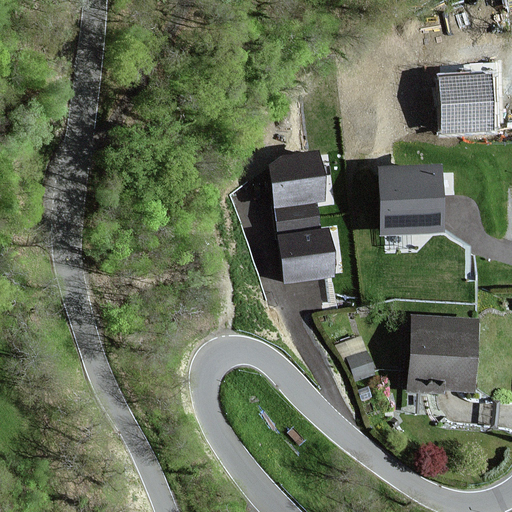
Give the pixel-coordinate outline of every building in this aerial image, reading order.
[(492,128),(489,76),(444,79),(447,131),(492,128)] [(319,155),(286,158),(275,167),(279,203),(318,199),(323,199),(319,155)] [(441,230),(439,167),(385,169),(386,232),(441,230)] [(283,236),(322,232),(318,199),(279,203),(283,236)] [(333,273),(328,232),(322,232),(283,236),(287,278),(333,273)] [(468,322),(406,321),(404,389),(466,390),(468,322)]
